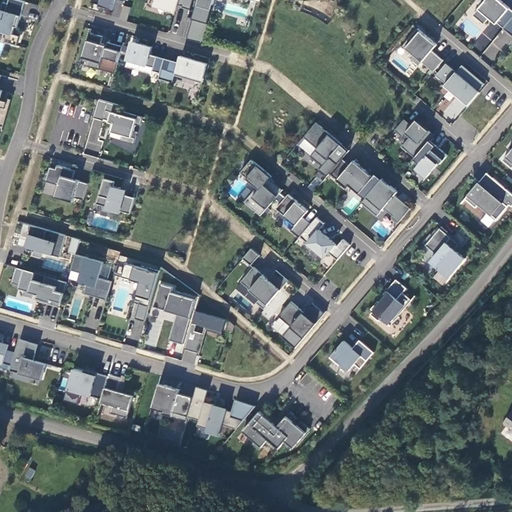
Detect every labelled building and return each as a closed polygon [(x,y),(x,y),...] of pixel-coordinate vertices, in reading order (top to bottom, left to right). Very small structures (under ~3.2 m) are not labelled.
[(0,30),(8,33),(5,42),(17,45),(20,36),(13,34),(15,26),(17,19),(20,20),(26,1),(20,0),(9,0),(9,3),(3,2),(1,10),(0,9),(0,30)] [(121,0),(125,1),(125,0),(101,0),(100,5),(113,9),(115,0),(121,0)] [(156,0),(155,6),(176,12),(179,5),(183,6),(182,7),(191,10),(193,0),(156,0)] [(198,0),(193,19),(209,23),(215,0),(246,0),(248,0),(248,2),(248,0),(251,0),(254,1),(253,0),(198,0)] [(486,0),(474,15),(484,24),(490,18),(493,20),(494,19),(504,28),(511,18),(511,9),(500,0),(486,0)] [(209,23),(193,19),(187,39),(203,43),(209,23)] [(437,45),(418,28),(404,45),(413,53),(409,57),(419,66),(422,62),(434,72),(444,60),(432,50),(437,45)] [(103,36),(90,32),(83,57),(92,60),(91,66),(115,73),(123,46),(108,42),(107,45),(101,43),(103,36)] [(133,41),(128,59),(154,67),(153,70),(161,73),(165,58),(151,54),(153,47),(138,43),(139,41),(138,43),(133,41)] [(181,58),(208,66),(209,64),(181,56),(181,58)] [(179,63),(165,58),(161,73),(159,78),(173,83),(175,75),(203,83),(208,66),(181,58),(179,63)] [(476,94),(485,83),(463,65),(457,72),(447,63),(437,75),(461,96),(460,97),(469,106),(478,95),(476,94)] [(0,80),(2,75),(0,74),(0,125),(3,127),(3,129),(9,108),(6,107),(8,101),(0,98),(0,94),(1,90),(0,89),(0,80)] [(9,108),(12,99),(3,96),(4,91),(1,90),(0,94),(0,98),(8,101),(6,107),(9,108)] [(119,105),(99,99),(96,110),(94,118),(95,118),(104,120),(104,119),(114,121),(113,123),(114,123),(112,131),(123,135),(121,139),(121,140),(134,144),(138,132),(134,131),(136,125),(141,126),(143,117),(122,111),(122,114),(117,113),(119,105)] [(403,137),(407,133),(413,125),(405,119),(396,130),(403,137)] [(415,127),(409,134),(411,136),(402,146),(415,157),(430,140),(435,134),(419,121),(415,127)] [(334,154),(340,146),(326,134),(328,132),(317,122),(305,136),(318,148),(311,156),(323,166),(319,170),(327,177),(331,173),(341,160),(334,154)] [(439,163),(440,164),(448,155),(440,148),(439,150),(436,147),(437,146),(430,140),(415,157),(414,159),(420,164),(416,168),(427,177),(439,163)] [(368,184),(374,189),(375,188),(383,179),(373,170),(368,176),(365,173),(367,170),(354,160),(351,164),(343,158),(341,160),(331,173),(348,187),(350,185),(360,193),(368,184)] [(252,159),(241,172),(258,187),(245,202),(261,216),(279,195),(266,184),(272,176),(252,159)] [(50,167),(49,172),(47,171),(46,176),(48,176),(46,181),(59,185),(55,197),(73,202),(75,197),(84,200),(89,183),(74,179),(76,170),(75,170),(72,169),(58,165),(56,168),(50,167)] [(308,187),(314,192),(325,179),(320,174),(308,187)] [(115,182),(104,179),(97,204),(107,207),(107,209),(120,213),(121,211),(131,214),(135,198),(125,195),(119,193),(121,188),(114,186),(115,182)] [(383,195),(391,186),(383,179),(375,188),(383,195)] [(476,208),(479,204),(488,212),(487,213),(496,221),(510,205),(511,206),(511,193),(496,180),(488,189),(480,182),(466,199),(476,208)] [(393,216),(392,217),(399,223),(411,208),(396,195),(398,192),(391,186),(383,195),(375,188),(374,189),(362,203),(378,216),(384,208),(393,216)] [(277,209),(296,225),(291,230),(300,238),(301,236),(310,226),(302,219),(304,217),(309,211),(289,194),(277,209)] [(317,217),(312,223),(310,226),(301,236),(325,257),(329,252),(338,260),(350,245),(343,239),(338,246),(319,230),(325,223),(317,217)] [(312,223),(304,217),(302,219),(310,226),(312,223)] [(60,257),(66,235),(25,223),(20,238),(29,241),(27,248),(26,250),(33,252),(34,249),(60,257)] [(451,237),(441,228),(426,245),(437,254),(431,261),(450,277),(466,258),(455,249),(460,244),(452,237),(454,236),(451,237)] [(81,239),(72,237),(68,251),(76,254),(81,239)] [(29,241),(20,238),(18,245),(27,248),(29,241)] [(260,255),(252,248),(243,258),(252,265),(260,255)] [(76,254),(72,270),(82,272),(79,281),(87,283),(85,293),(86,291),(94,293),(93,296),(107,300),(113,281),(100,277),(104,262),(76,254)] [(145,321),(160,270),(150,268),(150,269),(126,263),(123,273),(122,276),(141,282),(136,299),(141,301),(140,304),(136,318),(145,321)] [(68,282),(17,267),(12,283),(20,285),(19,288),(39,294),(37,300),(46,303),(48,298),(52,299),(50,304),(61,307),(68,282)] [(269,279),(254,267),(242,282),(261,298),(257,303),(265,309),(281,290),(269,279)] [(278,270),(269,279),(281,290),(290,280),(278,270)] [(382,318),(391,325),(400,317),(397,314),(402,309),(404,311),(413,300),(404,293),(407,288),(397,279),(387,291),(389,293),(381,303),(379,301),(372,309),(374,311),(371,314),(379,321),(382,318)] [(173,341),(184,344),(197,298),(196,299),(172,292),(173,290),(174,287),(161,284),(154,307),(155,305),(178,312),(177,313),(176,317),(182,318),(181,322),(179,321),(173,341)] [(173,290),(172,292),(196,299),(197,298),(173,290)] [(305,312),(292,301),(279,316),(281,317),(292,327),(284,336),(282,337),(295,348),(325,313),(313,303),(305,312)] [(205,326),(223,332),(227,319),(196,310),(185,349),(198,352),(198,353),(204,333),(196,330),(198,324),(205,326)] [(170,340),(173,341),(179,321),(181,322),(182,318),(176,317),(170,340)] [(284,336),(292,327),(281,317),(273,326),(284,336)] [(223,332),(205,326),(204,333),(198,353),(198,352),(197,355),(200,355),(208,330),(222,334),(223,332)] [(20,339),(16,352),(12,366),(11,371),(27,375),(28,372),(41,375),(40,377),(41,377),(45,363),(34,360),(39,344),(20,339)] [(358,347),(357,346),(354,349),(345,341),(330,357),(340,365),(341,363),(349,371),(355,364),(361,369),(375,352),(360,340),(362,342),(358,347)] [(7,352),(4,363),(12,366),(16,352),(8,350),(7,352)] [(75,369),(66,399),(79,403),(82,393),(102,399),(109,376),(95,372),(93,378),(87,377),(88,373),(75,369)] [(111,413),(128,418),(134,395),(133,397),(117,392),(122,377),(110,374),(101,402),(113,406),(111,413)] [(134,395),(122,392),(126,379),(122,377),(117,392),(133,397),(134,395)] [(159,383),(152,408),(164,412),(164,413),(173,416),(174,411),(189,416),(194,397),(171,390),(172,387),(159,383)] [(224,425),(237,429),(256,406),(236,399),(232,412),(215,407),(215,405),(205,402),(209,390),(197,386),(194,397),(189,416),(188,417),(199,420),(198,426),(208,429),(206,433),(220,437),(224,425)] [(278,427),(260,411),(243,431),(255,441),(252,444),(259,450),(266,443),(268,440),(276,447),(279,449),(283,444),(285,441),(292,447),(293,448),(310,429),(301,421),(297,425),(294,422),(298,418),(292,413),(291,412),(291,411),(278,427)] [(511,412),(502,424),(511,431),(511,412)] [(266,443),(274,450),(276,447),(268,440),(266,443)] [(292,447),(285,441),(283,444),(290,450),(292,447)] [(30,480),(35,470),(28,467),(24,477),(30,480)]
